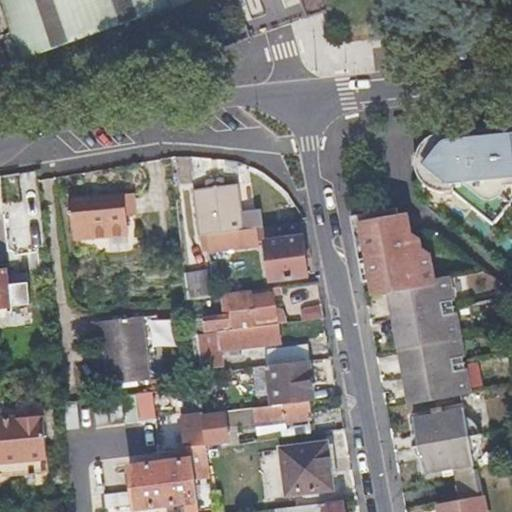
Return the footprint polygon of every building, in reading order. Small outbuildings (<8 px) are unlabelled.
[(10,0),(25,42),(46,36),(49,43),(172,3),(171,0),(10,0)] [(446,198),(454,197),(496,231),(511,209),(511,130),(440,138),(430,143),(422,150),(417,160),(416,171),(419,182),(426,190),(436,196),(446,198)] [(220,228),(213,178),(207,179),(208,184),(194,186),(198,231),(199,231),(201,247),(208,247),(206,231),(205,229),(220,228)] [(218,178),(213,178),(220,228),(241,226),(237,182),(219,183),(218,178)] [(40,191),(31,192),(23,194),(25,218),(43,216),(40,191)] [(135,213),(134,204),(133,195),(87,199),(88,204),(71,205),(74,239),(127,234),(123,215),(135,213)] [(354,223),(365,288),(374,287),(376,300),(392,297),(413,409),(472,397),(452,284),(436,287),(431,261),(422,253),(422,251),(421,248),(419,244),(416,242),(412,242),(408,221),(384,225),(382,216),(354,223)] [(275,228),(276,238),(285,237),(303,235),(302,221),(241,226),(220,228),(205,229),(206,231),(244,228),(245,233),(264,232),(264,229),(275,228)] [(244,228),(206,231),(208,247),(245,244),(244,228)] [(303,235),(285,237),(276,238),(266,239),(270,278),(308,274),(303,235)] [(28,270),(17,271),(7,272),(6,266),(0,266),(0,305),(31,302),(28,270)] [(215,294),(213,281),(211,267),(184,271),(187,299),(215,294)] [(201,317),(203,332),(233,328),(237,328),(275,322),(277,322),(283,321),(282,317),(274,318),(271,293),(280,292),(279,285),(229,292),(231,313),(201,317)] [(94,318),(95,326),(96,334),(102,333),(107,380),(149,377),(143,313),(94,318)] [(277,322),(275,322),(237,328),(240,345),(280,339),(277,322)] [(240,345),(237,328),(233,328),(203,332),(197,333),(203,367),(219,365),(218,349),(229,347),(238,346),(240,345)] [(265,351),(267,365),(308,359),(309,359),(307,345),(265,351)] [(240,355),(238,346),(229,347),(231,356),(240,355)] [(266,365),(272,406),(309,400),(314,400),(308,359),(267,365),(266,365)] [(109,394),(111,408),(112,422),(124,420),(122,393),(109,394)] [(93,395),(94,409),(96,423),(109,422),(106,394),(93,395)] [(309,400),(272,406),(242,410),(244,418),(251,417),(252,423),(283,419),(284,422),(313,418),(309,400)] [(225,413),(202,417),(206,442),(229,439),(225,413)] [(420,464),(424,467),(426,482),(455,477),(478,473),(476,465),(482,456),(483,445),(481,435),(475,426),(468,421),(467,413),(416,422),(419,438),(415,446),(416,456),(420,464)] [(41,414),(1,417),(4,460),(45,456),(41,414)] [(184,449),(191,448),(206,446),(206,442),(202,417),(181,420),(184,449)] [(333,487),(330,464),(327,442),(283,447),(289,493),(333,487)] [(206,446),(191,448),(193,465),(181,466),(171,468),(131,473),(136,511),(175,511),(188,511),(198,510),(196,491),(212,489),(206,446)] [(179,449),(181,466),(193,465),(191,448),(184,449),(179,449)] [(487,511),(481,475),(478,476),(456,479),(461,509),(447,511),(487,511)] [(344,511),(342,499),(286,506),(287,511),(344,511)]
